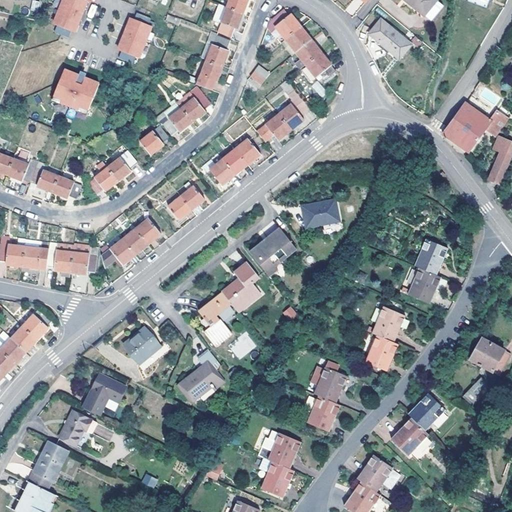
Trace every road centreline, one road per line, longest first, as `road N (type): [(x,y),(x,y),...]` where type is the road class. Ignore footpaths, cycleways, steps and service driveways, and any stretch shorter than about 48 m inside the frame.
road 1 (residential): [(0,198),(70,219),(129,198),(218,121),(266,0)]
road 2 (tertiary): [(94,326),(335,127),(363,117)]
road 3 (residential): [(504,232),(423,363),(318,490)]
road 4 (residential): [(511,10),(427,139)]
road 5 (unclassified): [(300,0),(352,51),(363,117)]
road 6 (tertiary): [(0,419),(94,326)]
road 7 (tertiary): [(427,139),(504,232)]
